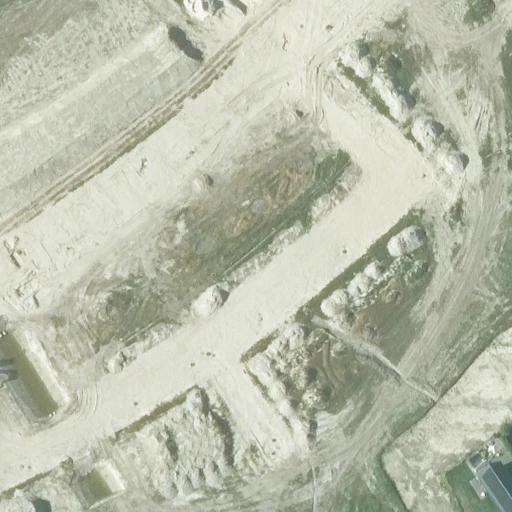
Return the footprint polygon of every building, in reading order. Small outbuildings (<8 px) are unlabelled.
[(191,11),(174,26),(202,57),(205,54),(219,42),(191,11)] [(174,26),(158,40),(185,71),(198,59),(209,71),(215,66),(205,54),(202,57),(174,26)] [(373,26),(348,51),(360,63),(351,73),(382,103),(401,84),(393,76),(408,61),(373,26)] [(158,40),(142,55),(169,85),(166,88),(176,100),(182,94),(172,83),(185,71),(158,40)] [(99,41),(93,46),(100,56),(107,51),(99,41)] [(142,55),(125,70),(152,100),(166,88),(169,85),(142,55)] [(93,110),(83,117),(98,138),(108,130),(116,141),(137,124),(111,88),(89,104),(93,110)] [(286,112),(269,127),(295,157),(312,142),(286,112)] [(39,146),(38,146),(62,182),(81,169),(65,145),(75,138),(61,117),(49,125),(56,134),(39,146)] [(269,127),(252,141),(279,172),(295,157),(269,127)] [(252,141),(236,156),(263,186),(279,172),(252,141)] [(14,148),(2,156),(16,177),(27,170),(44,195),(63,183),(62,182),(38,146),(20,158),(14,148)] [(236,156),(219,171),(246,201),(263,186),(236,156)] [(332,187),(327,192),(334,201),(341,196),(332,187)] [(195,190),(177,204),(203,238),(220,225),(227,234),(238,226),(223,206),(213,213),(195,190)] [(327,192),(321,197),(329,206),(334,201),(327,192)] [(176,203),(158,216),(177,241),(167,249),(182,269),(193,260),(186,251),(203,238),(177,204),(176,203)] [(479,236),(469,244),(486,263),(496,254),(504,264),(511,256),(511,231),(495,213),(475,231),(479,236)] [(300,216),(294,221),(302,230),(308,225),(300,216)] [(294,221),(288,226),(296,235),(302,230),(294,221)] [(407,224),(401,229),(411,241),(417,236),(407,224)] [(401,229),(395,235),(405,246),(411,241),(401,229)] [(130,237),(111,250),(135,285),(153,273),(158,282),(170,274),(156,253),(145,261),(130,237)] [(111,250),(92,262),(108,286),(97,293),(111,314),(123,306),(117,297),(135,285),(111,250)] [(374,253),(368,258),(378,269),(384,264),(374,253)] [(453,255),(436,270),(463,300),(480,285),(453,255)] [(368,258),(363,263),(373,274),(378,269),(368,258)] [(436,270),(420,284),(447,315),(463,300),(436,270)] [(342,281),(336,286),(346,298),(352,292),(342,281)] [(420,284),(404,299),(431,329),(447,315),(420,284)] [(336,286),(330,291),(340,303),(346,298),(336,286)] [(52,292),(38,302),(51,321),(44,325),(54,340),(61,335),(63,339),(86,324),(82,319),(92,313),(78,290),(68,297),(62,288),(54,294),(52,292)] [(404,299),(388,313),(415,344),(431,329),(404,299)] [(388,313),(372,328),(399,358),(415,344),(388,313)] [(300,325),(276,343),(290,362),(314,344),(300,325)] [(372,328),(355,344),(382,374),(399,358),(372,328)] [(276,343),(252,360),(267,379),(290,362),(276,343)] [(314,344),(290,362),(304,380),(328,363),(314,344)] [(290,362),(267,379),(280,398),(304,380),(290,362)] [(328,363),(304,380),(317,399),(341,381),(328,363)] [(304,380),(280,398),(294,416),(317,399),(304,380)] [(341,381),(317,399),(332,418),(355,400),(341,381)] [(317,399),(294,416),(308,435),(332,418),(317,399)] [(215,452),(204,460),(219,480),(230,473),(237,483),(259,466),(233,431),(211,447),(215,452)] [(511,511),(511,482),(501,466),(478,482),(498,511),(511,511)] [(175,472),(153,488),(170,511),(191,511),(199,506),(193,498),(204,490),(189,470),(178,477),(175,472)]
